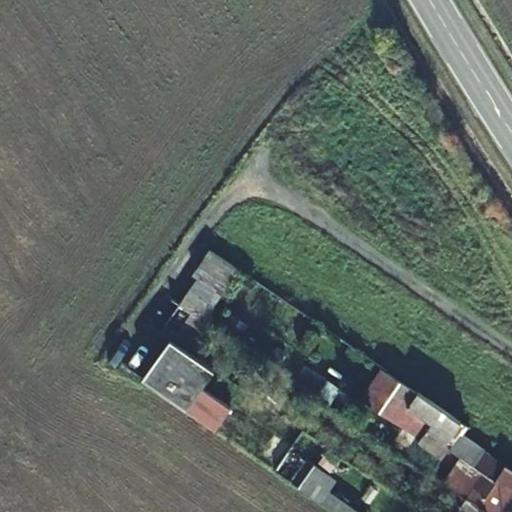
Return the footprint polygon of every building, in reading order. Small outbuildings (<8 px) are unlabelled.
[(201,276),(182,304),(205,320),(239,268),(211,249),(195,273),(201,276)] [(182,304),(162,333),(181,346),(185,349),(205,320),(182,304)] [(153,384),(226,436),(241,415),(211,395),(225,376),(185,349),(181,346),(153,384)] [(466,425),(418,392),(416,395),(383,372),(365,399),(418,435),(404,455),(432,474),(447,452),(458,435),(466,425)] [(257,456),(277,469),(293,444),(272,431),(257,456)] [(458,492),(486,511),(511,511),(511,473),(458,435),(447,452),(462,462),(446,484),(458,492)] [(324,472),(309,495),(329,509),(337,498),(345,487),(324,472)] [(486,511),(458,492),(448,508),(454,511),(486,511)] [(357,511),(337,498),(329,509),(333,511),(357,511)]
